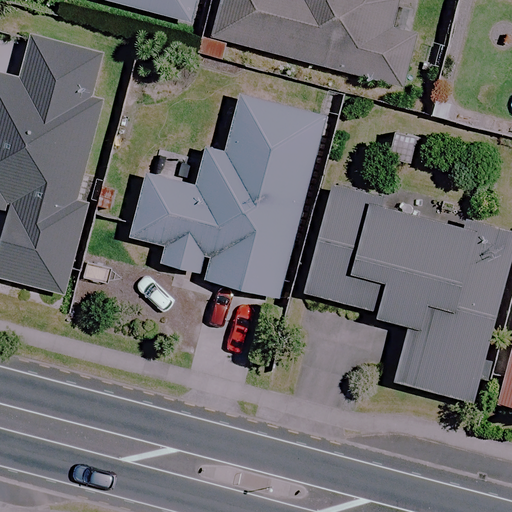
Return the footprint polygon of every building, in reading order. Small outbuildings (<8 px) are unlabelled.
[(98,0),(186,23),(192,0),(98,0)] [(220,0),(210,37),(399,88),(411,42),(383,35),(392,0),(220,0)] [(93,54),(27,43),(21,82),(0,78),(0,208),(4,209),(0,233),(0,284),(63,295),(96,101),(86,99),(93,54)] [(321,118),(238,98),(223,156),(202,151),(193,189),(146,177),(130,240),(162,248),(157,270),(276,299),(321,118)] [(509,242),(326,195),(300,295),(407,323),(392,381),(469,401),(509,242)] [(511,344),(496,404),(511,408),(511,344)]
